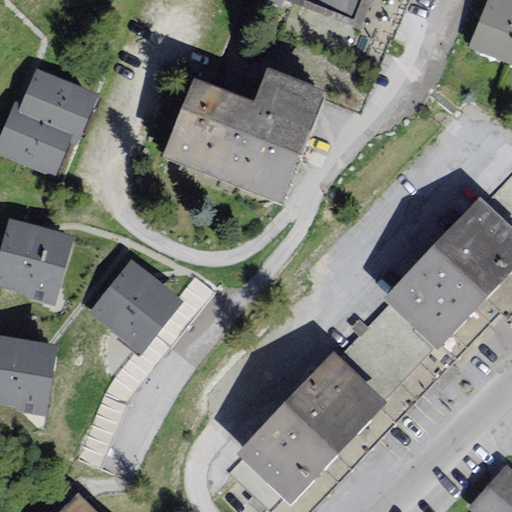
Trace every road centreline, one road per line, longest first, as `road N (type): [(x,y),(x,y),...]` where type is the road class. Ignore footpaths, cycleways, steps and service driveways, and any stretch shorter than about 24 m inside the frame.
road 1 (residential): [(429,0),(404,65),(295,208)]
road 2 (tertiary): [(511,383),(389,511)]
